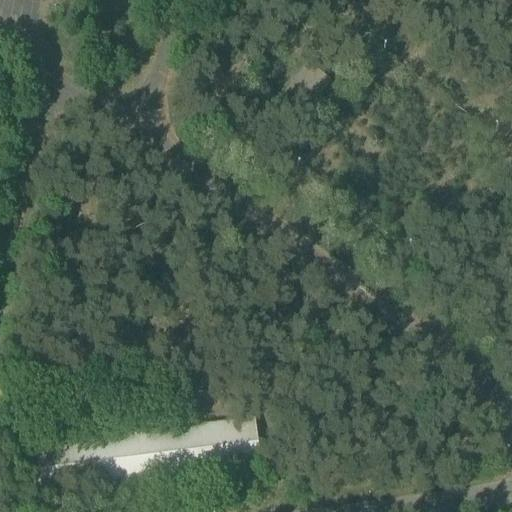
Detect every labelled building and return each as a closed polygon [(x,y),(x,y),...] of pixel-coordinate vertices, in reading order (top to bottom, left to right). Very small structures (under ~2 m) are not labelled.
[(228,41),(239,47),(243,40),(232,34),(228,41)] [(256,53),(264,47),(258,38),(249,44),(256,53)] [(264,47),(256,53),(262,62),(270,56),(264,47)] [(320,94),(330,81),(307,65),(284,97),(306,113),(316,100),(322,105),(326,98),(320,94)] [(261,469),(255,421),(36,448),(42,497),(261,469)]
